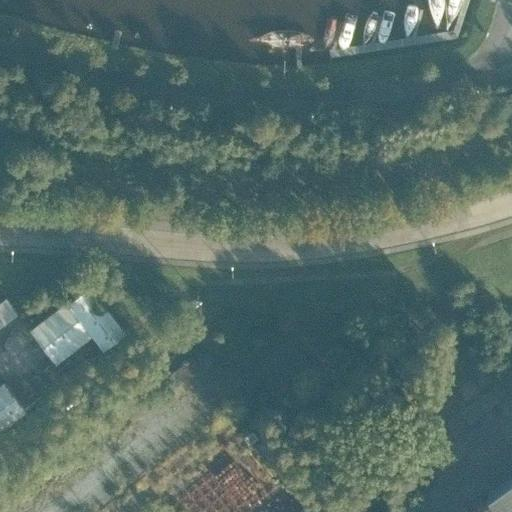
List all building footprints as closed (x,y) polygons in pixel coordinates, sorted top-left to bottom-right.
[(100,273),(38,321),(67,357),(104,327),(114,341),(139,321),(100,273)] [(11,298),(0,306),(0,331),(21,315),(11,298)] [(9,375),(0,381),(0,430),(34,404),(9,375)] [(252,456),(277,489),(296,474),(271,441),(252,456)] [(511,511),(511,470),(458,511),(511,511)]
